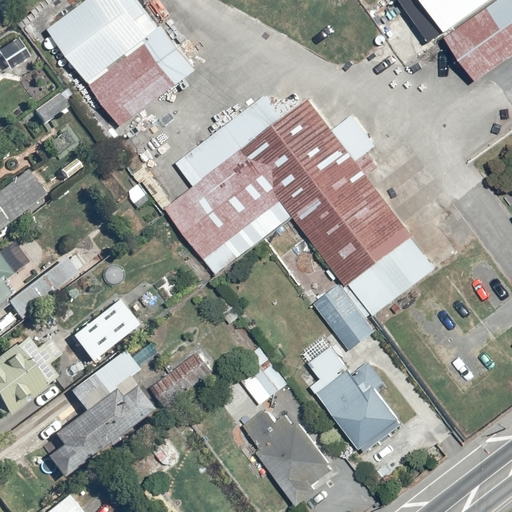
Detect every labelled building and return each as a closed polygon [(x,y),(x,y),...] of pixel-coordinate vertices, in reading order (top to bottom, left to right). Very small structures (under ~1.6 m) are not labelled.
[(159,27),(138,0),(84,0),(50,26),(89,79),(123,124),(198,68),(164,23),(159,27)] [(511,0),(429,0),(451,30),(447,33),(480,80),(511,56),(511,0)] [(15,37),(0,47),(0,76),(29,58),(15,37)] [(58,90),(29,110),(41,128),(70,107),(58,90)] [(335,127),(310,95),(302,102),(266,95),(178,161),(194,182),(164,205),(216,275),(294,216),(346,286),(350,283),(374,316),(439,267),(415,235),(369,173),(379,165),(370,152),(379,145),(354,113),(335,127)] [(0,229),(7,223),(46,193),(27,169),(0,189),(0,229)] [(148,194),(137,179),(123,190),(134,205),(148,194)] [(100,254),(88,239),(7,303),(19,318),(100,254)] [(0,301),(20,287),(0,260),(0,301)] [(376,330),(339,283),(314,303),(351,350),(376,330)] [(138,325),(119,300),(72,337),(90,361),(138,325)] [(0,405),(8,416),(58,379),(47,365),(62,354),(40,325),(0,354),(0,405)] [(161,352),(146,332),(70,390),(86,411),(60,430),(64,436),(43,451),(63,477),(152,410),(127,377),(161,352)] [(376,386),(385,379),(368,358),(352,371),(332,345),(327,349),(319,340),(302,353),(322,378),(313,385),(364,450),(402,420),(376,386)] [(289,382),(260,346),(248,356),(254,364),(238,376),(261,405),(289,382)] [(200,348),(153,384),(171,407),(218,370),(200,348)] [(335,466),(279,398),(243,427),(266,456),(263,459),(299,503),(319,487),(315,482),(335,466)] [(177,511),(154,481),(142,489),(159,511),(177,511)] [(81,511),(68,494),(45,511),(81,511)]
